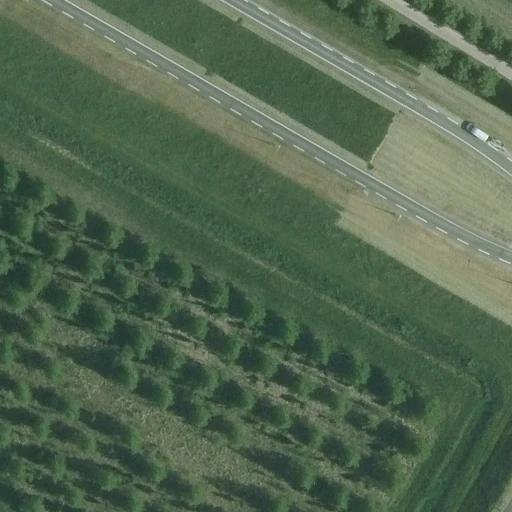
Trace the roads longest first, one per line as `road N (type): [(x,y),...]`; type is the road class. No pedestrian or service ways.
road 1 (primary): [(52,0),(511,257)]
road 2 (primary): [(511,172),(228,0)]
road 3 (unclassified): [(511,82),(376,0)]
